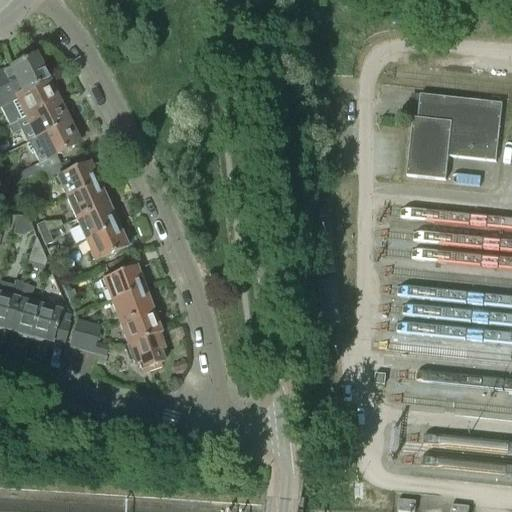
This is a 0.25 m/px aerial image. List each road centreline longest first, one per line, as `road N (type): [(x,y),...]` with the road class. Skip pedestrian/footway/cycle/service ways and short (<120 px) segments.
road 1 (tertiary): [(45,0),(99,72),(183,259),(229,429)]
road 2 (tertiary): [(282,425),(234,52),(236,0)]
road 3 (tertiary): [(0,368),(229,429)]
